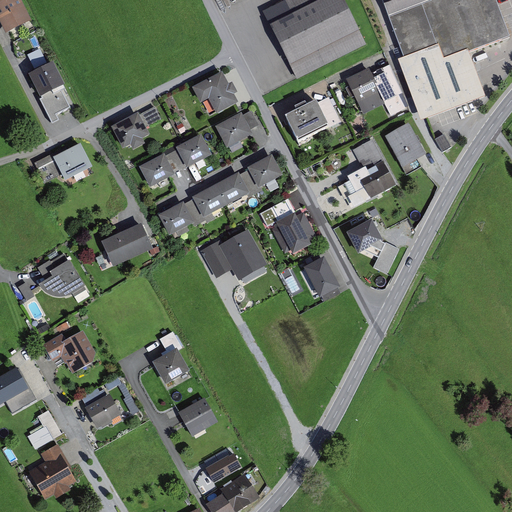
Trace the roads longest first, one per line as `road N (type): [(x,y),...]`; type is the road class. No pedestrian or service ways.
road 1 (residential): [(237,56),(383,321)]
road 2 (residential): [(0,163),(237,56)]
road 3 (secondary): [(383,321),(471,156),(511,100)]
road 4 (secondary): [(267,511),(315,450),(383,321)]
